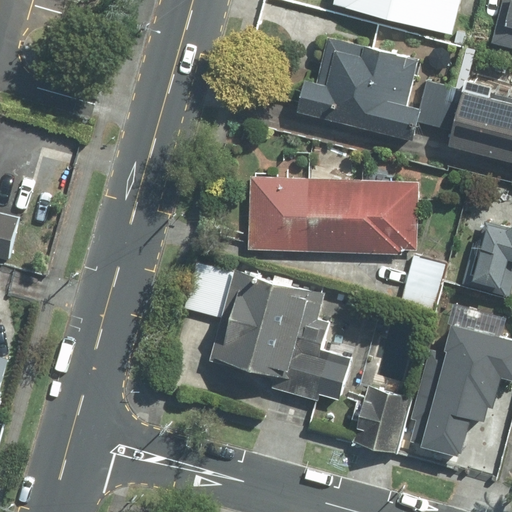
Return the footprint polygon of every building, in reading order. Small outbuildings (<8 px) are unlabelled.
[(319,0),(318,4),(452,39),(462,0),(319,0)] [(511,0),(502,0),(495,27),(511,31),(511,0)] [(415,121),(418,110),(403,106),(415,59),(327,37),(315,84),(300,80),(291,115),(409,145),(415,121)] [(446,128),(440,150),(511,167),(511,104),(489,98),(491,87),(459,78),(457,89),(425,81),(418,110),(415,121),(446,128)] [(362,181),(251,175),(248,175),(244,249),(400,258),(401,253),(416,254),(420,181),(389,179),(389,170),(363,168),(362,181)] [(511,208),(490,202),(485,218),(466,284),(509,296),(511,287),(511,208)] [(0,251),(19,256),(30,211),(0,203),(0,251)] [(432,313),(444,266),(412,257),(400,305),(432,313)] [(325,295),(230,268),(229,271),(194,261),(181,308),(216,318),(204,363),(281,385),(285,373),(322,384),(332,347),(323,345),(331,316),(320,313),(325,295)] [(511,329),(451,312),(442,343),(431,339),(400,448),(457,464),(467,427),(486,432),(490,416),(496,418),(504,390),(511,392),(511,329)] [(0,409),(7,411),(21,354),(0,349),(0,409)] [(366,403),(359,401),(354,424),(363,426),(358,448),(393,456),(407,396),(369,387),(366,403)]
